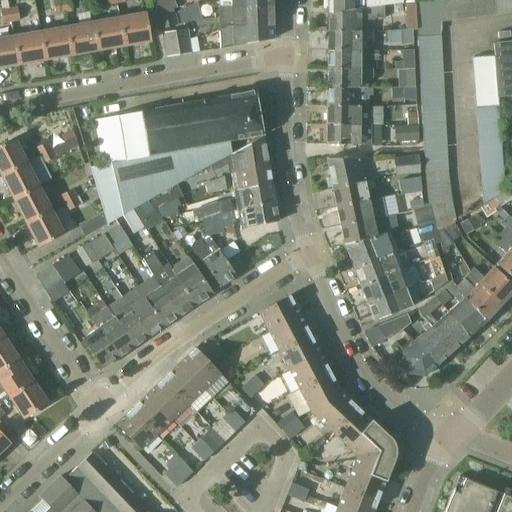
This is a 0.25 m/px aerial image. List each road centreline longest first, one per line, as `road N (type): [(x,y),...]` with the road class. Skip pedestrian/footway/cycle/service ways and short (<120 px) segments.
road 1 (residential): [(295,57),(0,109)]
road 2 (residential): [(99,408),(162,353),(310,252)]
road 3 (residential): [(446,444),(408,424),(370,386),(310,252)]
road 4 (residential): [(310,252),(299,217),(295,57)]
road 5 (residential): [(0,247),(99,408)]
road 6 (residential): [(99,408),(0,504)]
